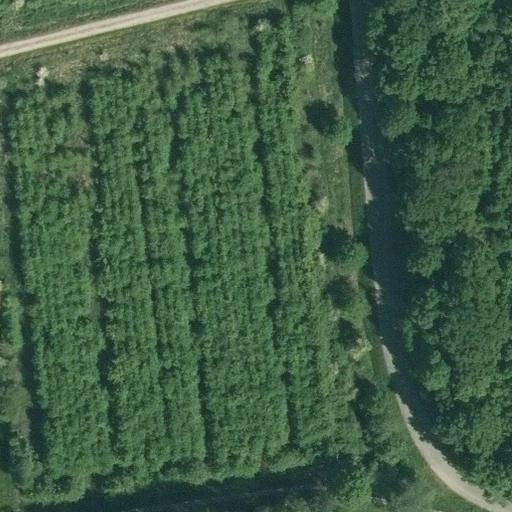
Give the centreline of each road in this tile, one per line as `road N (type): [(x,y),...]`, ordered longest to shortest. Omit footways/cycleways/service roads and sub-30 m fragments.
road 1 (unclassified): [(511,508),(461,482),(433,455),(394,353),(357,0)]
road 2 (track): [(221,0),(0,53)]
